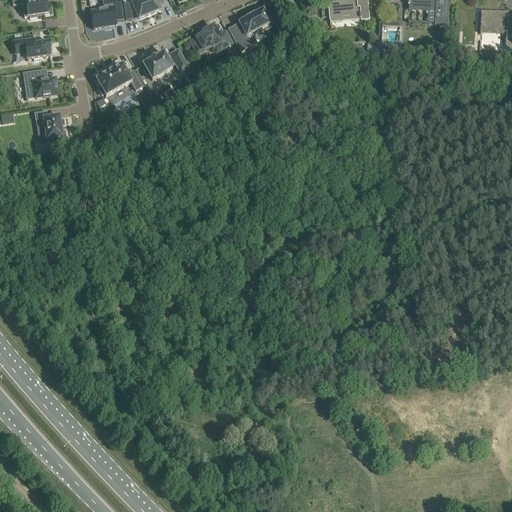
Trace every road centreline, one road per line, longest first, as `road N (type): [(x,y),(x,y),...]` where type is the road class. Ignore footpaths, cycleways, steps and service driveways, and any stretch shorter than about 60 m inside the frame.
road 1 (primary): [(144,511),(0,351)]
road 2 (residential): [(76,56),(126,45),(236,0)]
road 3 (primary): [(0,395),(106,511)]
